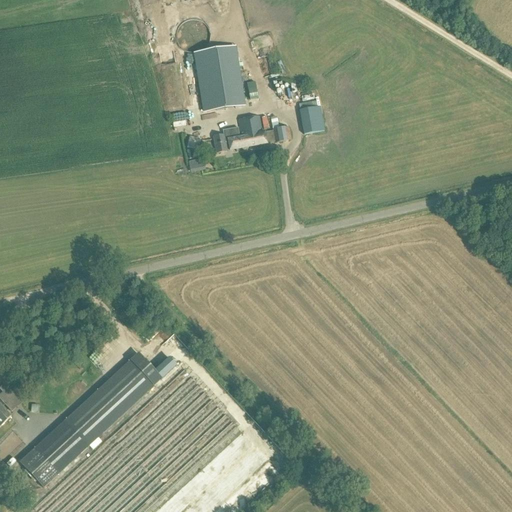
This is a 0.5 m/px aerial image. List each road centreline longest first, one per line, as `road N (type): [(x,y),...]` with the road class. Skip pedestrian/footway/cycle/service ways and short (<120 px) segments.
road 1 (unclassified): [(0,319),(45,290),(511,181)]
road 2 (track): [(360,511),(133,274)]
